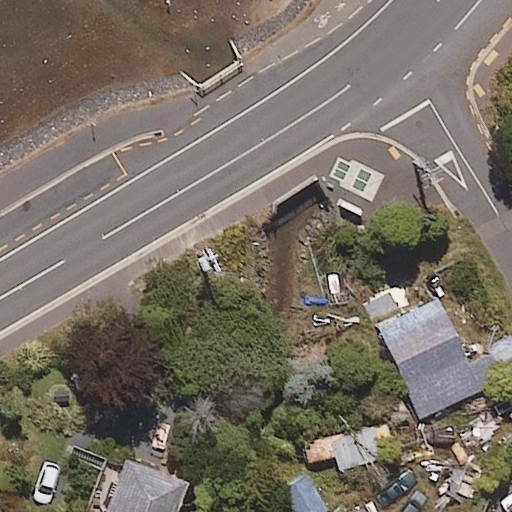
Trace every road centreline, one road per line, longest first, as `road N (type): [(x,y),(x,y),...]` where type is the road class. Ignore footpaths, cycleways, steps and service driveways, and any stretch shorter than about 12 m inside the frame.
road 1 (secondary): [(387,52),(247,153),(0,298)]
road 2 (residential): [(387,52),(428,100),(511,252)]
